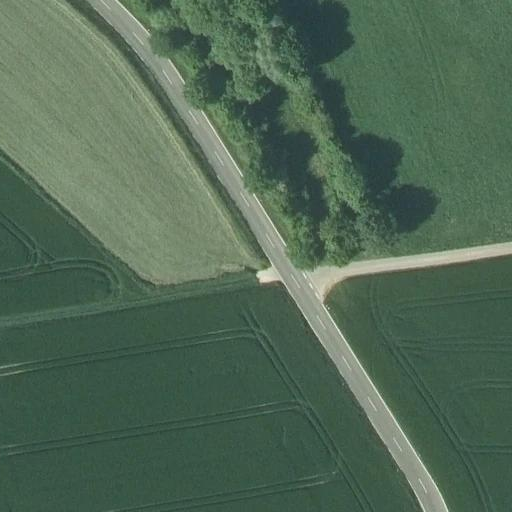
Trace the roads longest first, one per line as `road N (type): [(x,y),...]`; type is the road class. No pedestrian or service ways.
road 1 (tertiary): [(96,0),(166,70),(435,511)]
road 2 (track): [(0,336),(298,281)]
road 3 (track): [(511,253),(298,281)]
